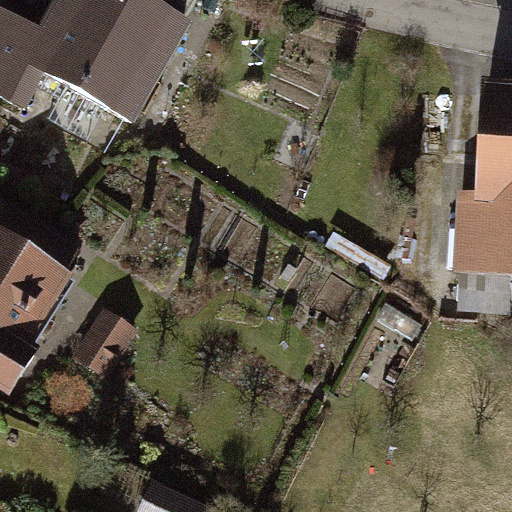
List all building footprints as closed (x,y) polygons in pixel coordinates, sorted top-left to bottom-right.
[(217,35),(147,0),(75,0),(61,30),(191,87),(217,35)] [(42,83),(159,142),(185,91),(4,5),(0,12),(0,98),(25,111),(42,83)] [(511,101),(493,101),(491,206),(468,206),(466,326),(511,327),(511,101)] [(87,292),(0,237),(0,392),(0,393),(16,403),(87,292)] [(152,341),(115,316),(79,371),(116,396),(152,341)] [(211,511),(161,490),(151,511),(211,511)]
